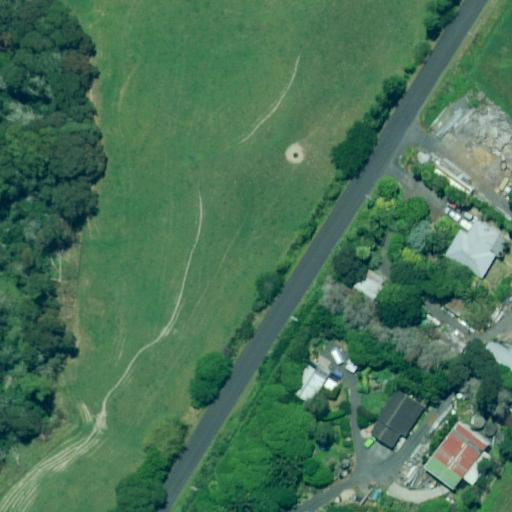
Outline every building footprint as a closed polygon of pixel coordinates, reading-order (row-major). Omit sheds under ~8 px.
[(501,235),(478,221),(469,236),(461,231),(447,256),(484,277),(496,256),(491,252),(501,235)] [(394,286),(363,265),(352,282),(383,302),(394,286)] [(479,300),(465,290),(450,310),(465,320),(479,300)] [(466,345),(443,331),(435,343),(459,357),(466,345)] [(511,353),(493,342),(483,359),(511,376),(511,353)] [(363,363),(355,356),(346,367),(354,373),(363,363)] [(330,374),(313,361),(292,389),(311,404),(324,386),(333,392),(338,385),(328,377),(330,374)] [(424,408),(398,390),(370,433),(393,448),(403,433),(406,435),(424,408)] [(431,430),(439,436),(465,401),(458,395),(431,430)] [(490,446),(461,424),(428,467),(457,490),(466,478),(474,484),(494,459),(485,452),(490,446)] [(421,470),(414,464),(401,479),(408,485),(421,470)]
